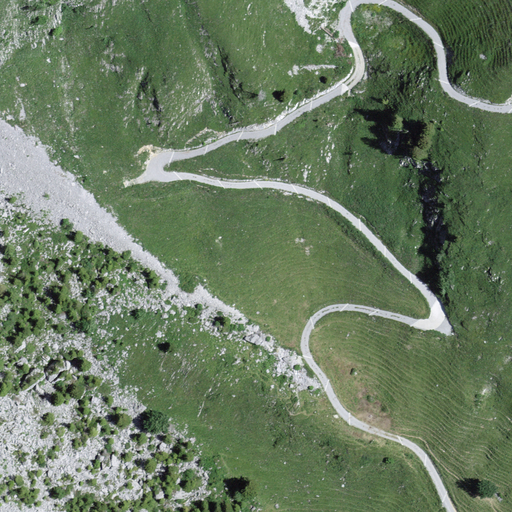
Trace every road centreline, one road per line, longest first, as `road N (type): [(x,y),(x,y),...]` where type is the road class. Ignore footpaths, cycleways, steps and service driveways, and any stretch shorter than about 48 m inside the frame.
road 1 (track): [(448,511),(417,448),(363,426),(304,354),(309,323),(331,308),(434,327),(438,313),(423,291),(331,202),(290,189),(212,184),(163,166),(351,83),(359,63),(345,17),(350,4),(368,0)]
road 2 (track): [(370,0),(397,6),(434,39),(448,94),(492,111),(511,107)]
